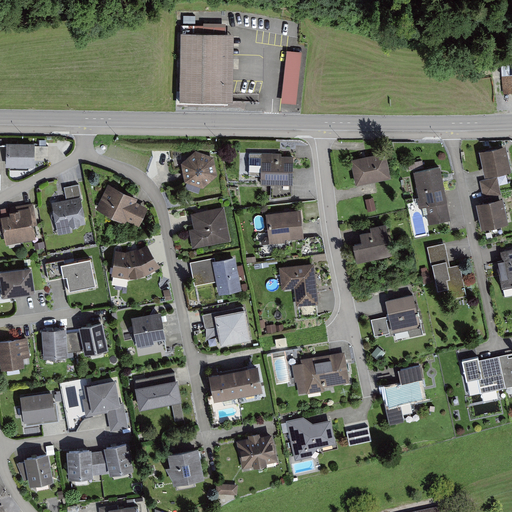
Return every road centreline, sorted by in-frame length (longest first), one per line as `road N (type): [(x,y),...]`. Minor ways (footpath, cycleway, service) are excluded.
road 1 (residential): [(204,427),(155,194),(132,172),(84,154)]
road 2 (residential): [(367,394),(331,225),(322,122)]
road 3 (primary): [(322,122),(85,118)]
road 4 (residential): [(497,342),(451,123)]
road 5 (primary): [(451,123),(322,122)]
